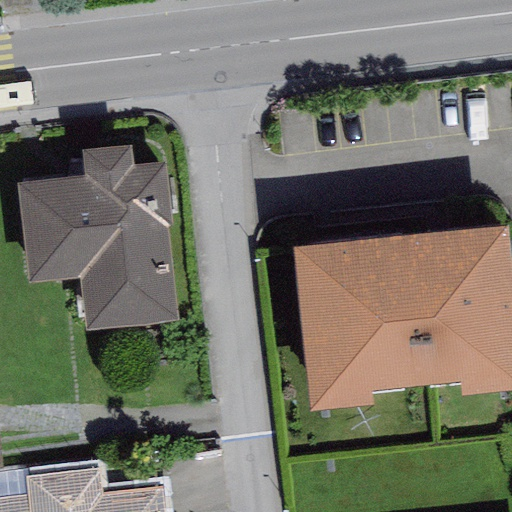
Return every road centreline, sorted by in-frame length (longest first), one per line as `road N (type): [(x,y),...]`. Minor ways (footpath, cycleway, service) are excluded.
road 1 (residential): [(262,511),(208,48)]
road 2 (tertiary): [(208,48),(511,14)]
road 3 (tertiary): [(0,73),(208,48)]
